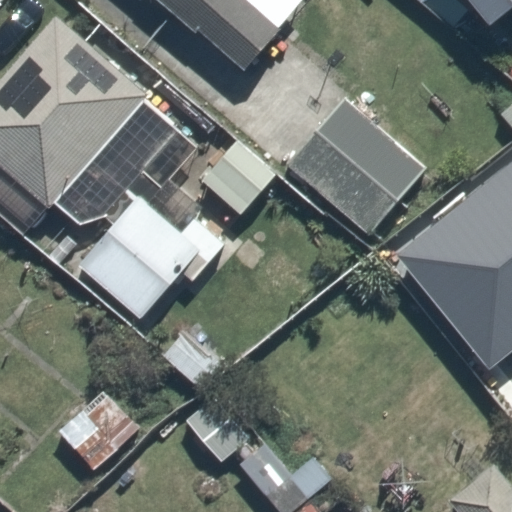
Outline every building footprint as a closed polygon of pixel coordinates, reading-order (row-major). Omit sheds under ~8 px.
[(104,0),(189,75),(236,23),(209,0),(104,0)] [(511,0),(491,0),(502,13),(511,4),(511,0)] [(0,20),(0,190),(101,76),(16,2),(0,20)] [(436,155),(353,92),(296,166),(379,230),(436,155)] [(204,387),(241,354),(205,314),(168,348),(204,387)] [(155,419),(112,375),(63,422),(105,467),(155,419)] [(293,422),(251,457),(296,511),(315,511),(347,486),(293,422)] [(511,511),(511,491),(472,442),(420,483),(443,511),(511,511)]
